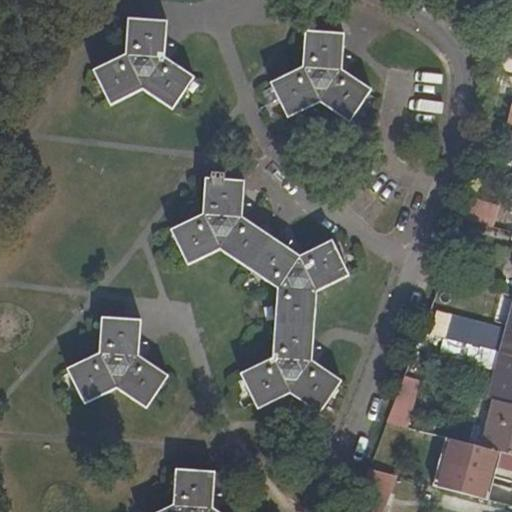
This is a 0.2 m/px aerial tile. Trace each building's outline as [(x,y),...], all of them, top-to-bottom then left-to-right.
[(164,56),(167,21),(128,18),(126,54),(94,70),(111,105),(143,89),(173,108),(194,76),(164,56)] [(306,31),(302,66),(271,82),(288,117),(320,101),(351,121),(372,90),(341,69),(344,34),(306,31)] [(495,151),(482,147),(478,164),(490,168),(495,151)] [(280,287),(273,358),(241,373),(257,409),(291,393),(320,413),(343,380),(312,360),(318,291),(351,275),(334,240),(302,255),(242,216),(245,181),(224,179),(225,175),(213,174),(213,178),(206,178),(203,214),(172,229),(189,264),(221,249),(280,287)] [(498,204),(469,196),(462,218),(492,226),(498,204)] [(511,315),(511,298),(504,296),(497,320),(510,323),(511,315)] [(509,325),(502,354),(511,356),(511,315),(510,323),(509,325)] [(117,388),(145,408),(168,376),(138,356),(141,321),(102,318),(99,354),(67,369),(85,404),(117,388)] [(437,337),(422,333),(421,337),(406,376),(418,379),(420,380),(437,337)] [(481,348),(446,339),(441,357),(477,367),(481,348)] [(511,403),(511,356),(502,354),(490,398),(499,400),(511,403)] [(406,376),(404,375),(386,422),(405,427),(418,379),(406,376)] [(511,403),(499,400),(486,448),(495,451),(501,452),(511,454),(511,403)] [(439,487),(452,439),(445,437),(432,485),(439,487)] [(483,499),(495,451),(486,448),(452,439),(439,487),(483,499)] [(501,452),(495,451),(483,499),(489,500),(501,452)] [(379,511),(394,475),(368,469),(351,511),(379,511)] [(218,511),(212,508),(215,473),(176,470),(173,507),(161,511),(218,511)]
